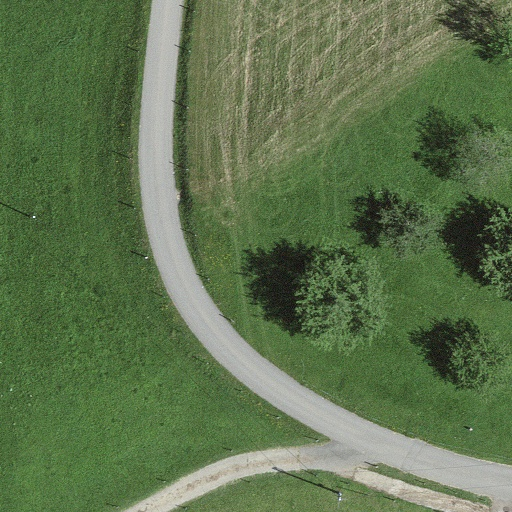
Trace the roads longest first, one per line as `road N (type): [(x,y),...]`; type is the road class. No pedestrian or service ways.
road 1 (unclassified): [(165,0),(152,155),(207,316),(254,373),(371,447),(511,501)]
road 2 (track): [(371,447),(181,489),(144,511)]
